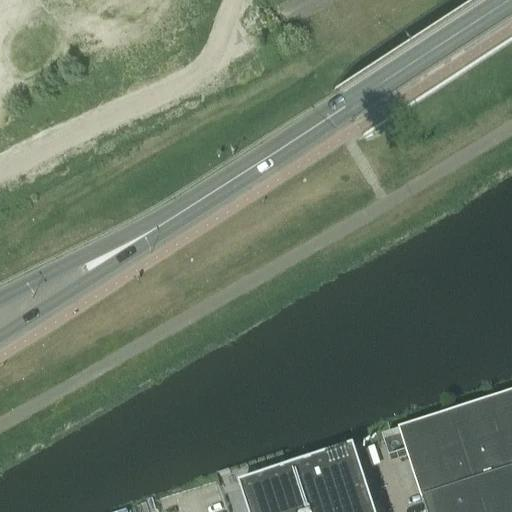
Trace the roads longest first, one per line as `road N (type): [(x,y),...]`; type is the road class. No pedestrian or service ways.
road 1 (secondary): [(511,1),(169,216)]
road 2 (secondary): [(0,333),(169,216)]
road 3 (secondary): [(169,216),(0,303)]
